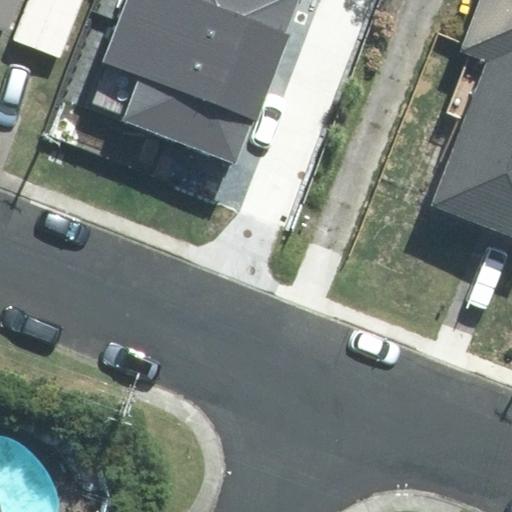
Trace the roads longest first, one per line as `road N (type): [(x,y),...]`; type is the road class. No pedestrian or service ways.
road 1 (residential): [(353,391),(0,256)]
road 2 (residential): [(511,455),(353,391)]
road 3 (residential): [(353,391),(261,511)]
